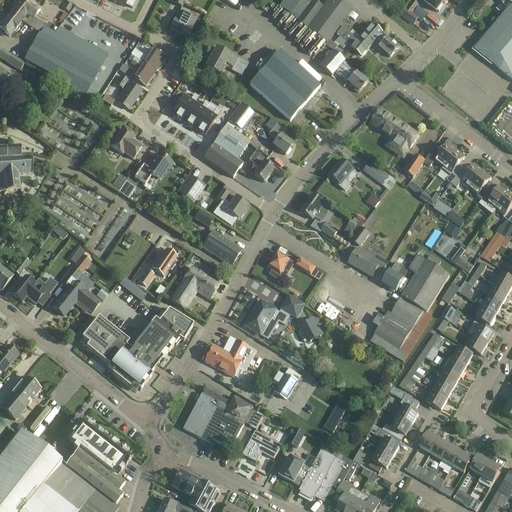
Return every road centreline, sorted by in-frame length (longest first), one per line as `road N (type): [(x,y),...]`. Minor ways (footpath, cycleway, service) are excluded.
road 1 (residential): [(274,213),(143,121),(173,63),(171,51),(71,0)]
road 2 (residential): [(148,424),(274,213)]
road 3 (residential): [(148,424),(0,306)]
road 4 (residential): [(274,213),(399,77)]
road 5 (unknown): [(358,116),(267,27),(252,34),(242,55)]
road 6 (residential): [(511,167),(399,77)]
road 7 (residential): [(287,511),(160,452)]
road 8 (residential): [(511,446),(473,408),(511,340)]
